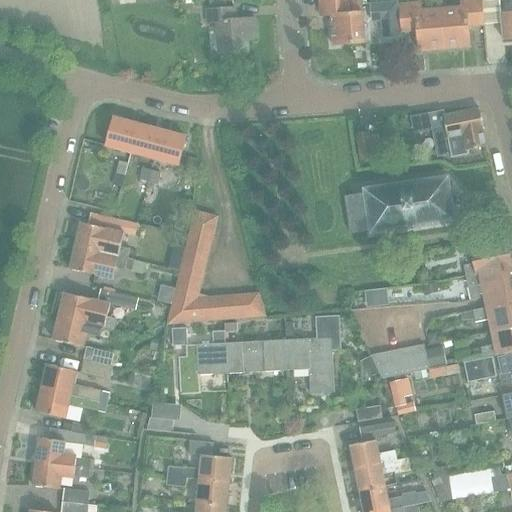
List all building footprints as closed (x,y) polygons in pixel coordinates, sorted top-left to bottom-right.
[(459,0),(460,7),(421,11),(420,3),(399,5),(401,32),(416,31),(418,52),(469,47),(468,27),(483,25),(481,0),(459,0)] [(361,1),(319,5),(320,18),(331,17),(333,47),(364,44),(361,1)] [(397,3),(371,5),(372,21),(382,20),(383,38),(399,37),(397,3)] [(246,40),(257,39),(255,19),(236,21),(235,8),(206,11),(207,24),(217,23),(220,54),(247,52),(246,40)] [(511,12),(501,14),(503,41),(511,40),(511,12)] [(428,115),(410,118),(413,135),(431,131),(445,128),(449,127),(451,138),(455,158),(468,155),(467,151),(486,148),(483,132),(479,110),(444,117),(443,112),(428,115)] [(107,147),(131,154),(138,126),(114,120),(107,147)] [(138,126),(131,154),(154,160),(162,132),(138,126)] [(162,132),(154,160),(179,166),(186,139),(162,132)] [(369,132),(355,135),(360,162),(373,160),(373,158),(381,157),(377,134),(369,135),(369,132)] [(128,165),(120,163),(113,187),(122,189),(128,165)] [(152,171),(143,169),(137,193),(144,194),(146,186),(148,187),(152,171)] [(160,173),(152,171),(148,187),(155,189),(160,173)] [(391,232),(391,234),(393,234),(393,232),(405,230),(405,232),(407,232),(407,230),(418,228),(418,230),(421,230),(420,227),(432,226),(432,228),(434,228),(434,225),(454,222),(452,209),(455,208),(455,206),(456,206),(456,205),(462,205),(464,205),(462,193),(460,193),(460,194),(454,195),(454,194),(453,194),(452,192),(450,192),(448,177),(427,180),(427,178),(425,179),(425,181),(413,183),(413,180),(411,181),(412,183),(400,185),(399,182),(398,183),(398,185),(386,187),(386,184),(384,185),(384,187),(367,190),(367,187),(365,187),(365,190),(358,191),(358,194),(346,196),(352,234),(370,231),(370,235),(372,235),(372,237),(375,237),(374,235),(391,232)] [(194,211),(189,233),(201,236),(206,214),(194,211)] [(206,214),(201,236),(213,239),(218,217),(206,214)] [(80,224),(75,247),(128,260),(130,251),(119,248),(123,234),(135,237),(137,226),(114,220),(111,231),(80,224)] [(189,233),(186,244),(210,250),(213,239),(201,236),(189,233)] [(472,242),(458,245),(460,253),(470,250),(474,250),(472,242)] [(463,266),(465,277),(511,266),(511,265),(507,242),(474,250),(470,250),(473,264),(463,266)] [(186,244),(184,256),(207,262),(210,250),(186,244)] [(135,261),(128,260),(75,247),(69,271),(112,281),(115,269),(132,273),(135,261)] [(184,256),(181,267),(205,273),(207,262),(184,256)] [(135,261),(132,273),(142,275),(145,264),(135,261)] [(511,266),(465,277),(471,301),(511,291),(511,266)] [(181,267),(178,278),(202,284),(205,273),(181,267)] [(178,278),(176,289),(199,295),(202,284),(178,278)] [(436,283),(424,286),(426,295),(438,292),(436,283)] [(199,295),(176,289),(167,325),(212,322),(210,297),(199,295)] [(64,294),(58,317),(102,328),(103,326),(114,329),(116,319),(105,316),(108,304),(126,308),(129,298),(101,291),(98,302),(94,301),(64,294)] [(259,293),(245,294),(246,319),(266,317),(259,293)] [(245,294),(233,295),(235,320),(246,319),(245,294)] [(233,295),(222,296),(224,321),(235,320),(233,295)] [(222,296),(210,297),(212,322),(224,321),(222,296)] [(489,318),(492,331),(511,327),(511,302),(473,310),(476,322),(489,318)] [(102,328),(58,317),(52,341),(83,348),(86,333),(100,336),(102,328)] [(294,340),(286,341),(288,369),(294,369),(294,371),(309,370),(310,394),(334,393),(332,351),(340,351),(338,317),(315,318),(316,339),(294,340)] [(293,322),(285,323),(286,341),(294,340),(293,322)] [(237,324),(225,324),(225,333),(237,332),(237,324)] [(511,327),(492,331),(495,344),(482,347),(484,358),(511,353),(511,327)] [(187,328),(172,329),(173,346),(187,345),(187,328)] [(434,333),(427,335),(429,345),(439,343),(437,335),(434,333)] [(152,339),(149,350),(160,352),(163,341),(152,339)] [(286,341),(226,344),(227,374),(244,373),(244,371),(265,370),(265,372),(282,371),(282,369),(288,369),(286,341)] [(227,374),(226,344),(186,346),(186,357),(179,358),(181,395),(201,394),(200,375),(215,375),(215,373),(227,372),(227,374)] [(425,345),(413,347),(418,372),(426,371),(430,370),(426,350),(425,345)] [(442,346),(426,350),(430,370),(447,366),(442,346)] [(413,347),(401,350),(406,375),(414,373),(418,372),(413,347)] [(116,355),(86,348),(84,360),(113,367),(116,355)] [(401,350),(389,352),(394,377),(406,375),(401,350)] [(389,352),(371,356),(379,374),(382,379),(394,377),(389,352)] [(511,353),(484,358),(465,363),(469,383),(502,377),(505,395),(511,393),(511,353)] [(371,356),(361,361),(368,378),(379,374),(371,356)] [(113,367),(84,360),(80,374),(110,382),(113,367)] [(47,365),(41,389),(99,402),(101,392),(73,386),(76,372),(47,365)] [(418,372),(414,373),(415,380),(428,378),(426,371),(418,372)] [(400,381),(390,384),(395,408),(397,407),(406,405),(405,405),(400,381)] [(99,402),(41,389),(35,413),(65,420),(68,406),(81,409),(82,408),(96,412),(99,402)] [(511,393),(505,395),(503,395),(508,421),(511,420),(511,393)] [(152,402),(151,417),(174,420),(178,420),(180,404),(152,402)] [(406,405),(397,407),(398,416),(415,411),(413,403),(405,405),(406,405)] [(358,422),(382,418),(380,406),(356,410),(358,422)] [(493,412),(474,415),(475,426),(495,423),(493,412)] [(147,430),(173,432),(174,420),(151,417),(147,430)] [(349,447),(354,471),(396,462),(394,453),(378,456),(374,439),(394,435),(393,424),(360,430),(362,440),(363,444),(349,447)] [(38,439),(35,463),(93,470),(94,461),(81,459),(82,446),(93,448),(107,450),(109,438),(72,432),(49,429),(47,440),(38,439)] [(168,468),(167,478),(187,480),(198,481),(229,484),(232,459),(212,457),(213,444),(189,441),(188,455),(200,456),(199,470),(185,468),(184,470),(168,468)] [(396,462),(354,471),(359,494),(385,489),(382,475),(395,473),(395,475),(409,472),(407,460),(396,462)] [(93,470),(35,463),(32,486),(58,490),(60,476),(92,480),(93,470)] [(511,496),(511,474),(501,476),(499,467),(493,468),(495,477),(491,478),(494,492),(510,489),(511,496)] [(449,477),(430,479),(441,503),(452,498),(449,477)] [(167,478),(166,487),(186,489),(187,480),(167,478)] [(198,481),(195,504),(226,508),(229,484),(198,481)] [(64,489),(63,502),(88,505),(90,492),(64,489)] [(385,489),(359,494),(362,511),(389,511),(394,511),(403,509),(418,506),(431,504),(426,494),(417,495),(416,493),(403,496),(404,498),(387,501),(385,489)] [(87,511),(88,505),(63,502),(61,511),(87,511)]
